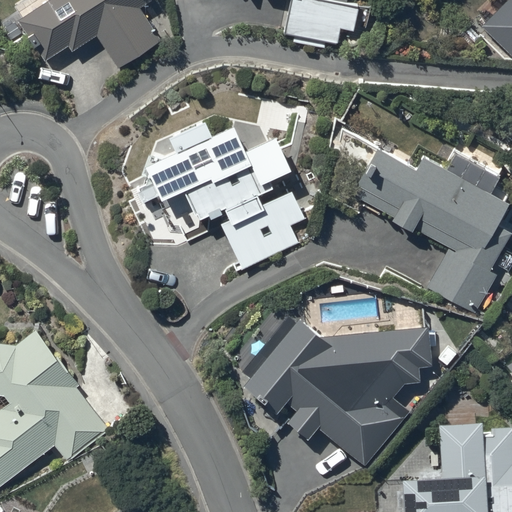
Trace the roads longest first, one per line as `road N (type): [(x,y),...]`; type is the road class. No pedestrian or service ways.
road 1 (residential): [(0,134),(23,128),(63,153),(125,320)]
road 2 (residential): [(234,511),(191,410),(125,320)]
road 3 (residential): [(125,320),(0,225)]
